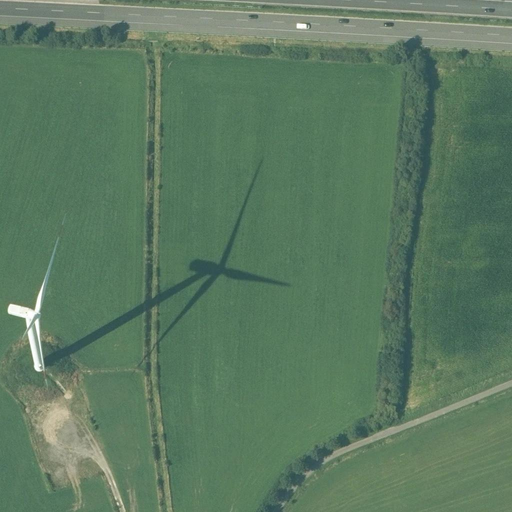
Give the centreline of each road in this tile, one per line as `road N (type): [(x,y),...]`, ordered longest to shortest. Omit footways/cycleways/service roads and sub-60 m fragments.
road 1 (motorway): [(0,8),(511,37)]
road 2 (unclassified): [(276,511),(289,491),(346,450),(511,382)]
